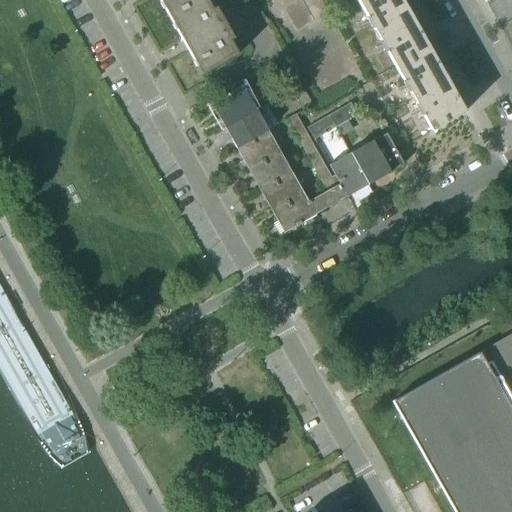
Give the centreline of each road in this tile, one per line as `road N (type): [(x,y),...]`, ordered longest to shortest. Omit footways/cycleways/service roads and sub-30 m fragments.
road 1 (residential): [(261,297),(91,0)]
road 2 (residential): [(261,297),(511,161)]
road 3 (residential): [(383,511),(261,297)]
